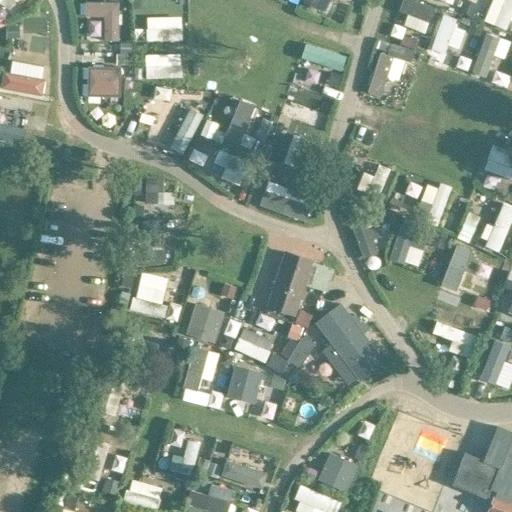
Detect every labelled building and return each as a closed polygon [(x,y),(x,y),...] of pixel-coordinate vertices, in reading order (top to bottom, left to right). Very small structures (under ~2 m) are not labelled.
[(89,0),(72,0),(72,21),(89,21),(90,40),(106,39),(105,0),(89,0)] [(139,0),(131,0),(131,9),(140,9),(139,0)] [(174,8),(173,0),(156,0),(157,8),(174,8)] [(403,22),(410,4),(398,0),(384,0),(372,31),(385,36),(392,18),(403,22)] [(463,2),(459,11),(468,16),(473,7),(463,2)] [(168,16),(134,14),(133,28),(168,29),(168,16)] [(438,56),(443,24),(423,21),(418,53),(438,56)] [(472,22),(469,30),(479,34),(482,26),(472,22)] [(452,70),(464,32),(453,29),(440,67),(452,70)] [(328,74),(334,54),(291,42),(285,62),(328,74)] [(116,44),(115,55),(124,56),(125,44),(116,44)] [(391,45),(388,55),(410,62),(413,52),(391,45)] [(75,64),(74,93),(106,94),(107,65),(75,64)] [(493,89),(497,75),(480,70),(476,84),(493,89)] [(332,73),(328,84),(336,87),(340,76),(332,73)] [(125,82),(124,95),(145,97),(146,84),(125,82)] [(226,101),(221,118),(234,122),(239,105),(226,101)] [(247,109),(241,123),(253,128),(259,114),(247,109)] [(278,113),(270,133),(282,138),(290,118),(278,113)] [(200,137),(195,146),(203,150),(208,141),(200,137)] [(468,172),(507,184),(511,167),(511,155),(477,144),(468,172)] [(201,155),(202,168),(208,167),(209,184),(233,183),(231,154),(201,155)] [(254,179),(244,209),(291,225),(301,194),(254,179)] [(335,219),(350,257),(363,251),(348,213),(335,219)] [(468,213),(461,229),(471,234),(478,217),(468,213)] [(135,220),(125,221),(127,233),(137,232),(135,220)] [(377,259),(404,267),(415,232),(387,224),(377,259)] [(435,231),(430,246),(441,250),(447,235),(435,231)] [(284,248),(266,306),(295,315),(312,258),(284,248)] [(511,272),(509,271),(503,286),(511,290),(511,289),(511,272)] [(122,276),(119,289),(130,291),(132,278),(122,276)] [(222,285),(218,295),(232,300),(236,289),(222,285)] [(32,315),(31,297),(19,298),(20,316),(32,315)] [(115,310),(144,316),(146,304),(118,298),(115,310)] [(201,344),(213,310),(182,300),(170,334),(201,344)] [(216,332),(229,337),(239,308),(226,304),(216,332)] [(295,322),(306,326),(311,314),(299,310),(295,322)] [(254,330),(260,317),(247,311),(241,324),(254,330)] [(455,352),(460,330),(420,321),(415,343),(455,352)] [(292,324),(287,337),(297,341),(302,328),(292,324)] [(249,362),(259,337),(230,326),(221,351),(249,362)] [(10,344),(31,345),(31,332),(11,330),(10,344)] [(202,370),(205,347),(177,344),(172,387),(186,388),(188,368),(202,370)] [(259,352),(253,365),(275,375),(281,361),(259,352)] [(209,402),(237,411),(250,372),(222,363),(209,402)] [(444,378),(443,385),(452,388),(454,381),(444,378)] [(87,413),(84,419),(97,423),(99,417),(87,413)] [(154,422),(147,445),(165,451),(173,428),(154,422)] [(511,511),(511,432),(500,427),(485,462),(465,453),(453,484),(487,498),(487,497),(492,500),(487,511),(511,511)] [(395,453),(421,464),(428,446),(403,435),(395,453)] [(156,455),(156,473),(176,472),(175,452),(188,451),(187,438),(171,439),(171,454),(156,455)] [(305,479),(333,488),(342,457),(315,449),(305,479)] [(100,453),(96,469),(108,472),(112,456),(100,453)] [(201,459),(198,468),(207,471),(210,462),(201,459)] [(210,462),(207,471),(219,475),(222,466),(210,462)] [(105,479),(101,492),(114,496),(118,483),(105,479)] [(280,504),(297,507),(296,511),(322,511),(326,490),(283,483),(280,504)]
